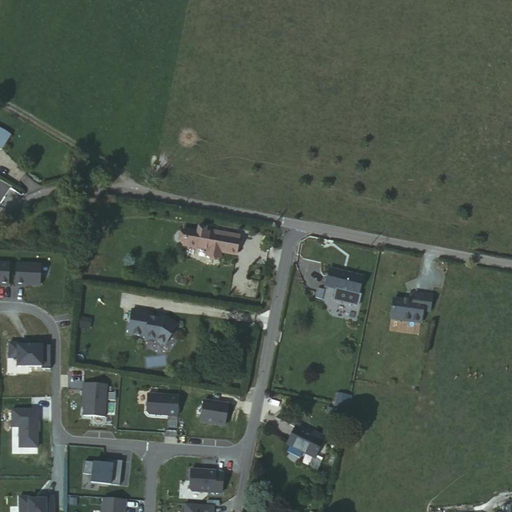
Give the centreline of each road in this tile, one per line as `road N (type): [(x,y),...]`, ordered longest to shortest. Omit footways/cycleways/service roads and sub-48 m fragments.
road 1 (residential): [(0,212),(75,182),(146,188),(295,221)]
road 2 (residential): [(0,305),(35,311),(52,327),(55,427),(63,436),(153,448)]
road 3 (residential): [(246,455),(295,221)]
road 4 (residential): [(295,221),(511,263)]
